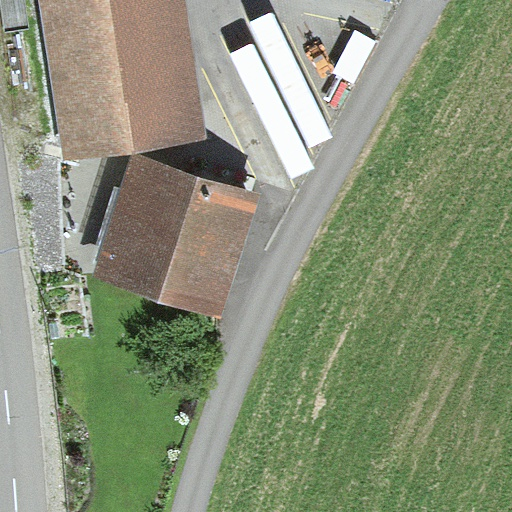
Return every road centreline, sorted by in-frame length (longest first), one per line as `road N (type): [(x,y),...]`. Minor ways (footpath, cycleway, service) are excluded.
road 1 (unclassified): [(446,0),(284,262),(229,372),(181,511)]
road 2 (tertiary): [(11,511),(0,373)]
